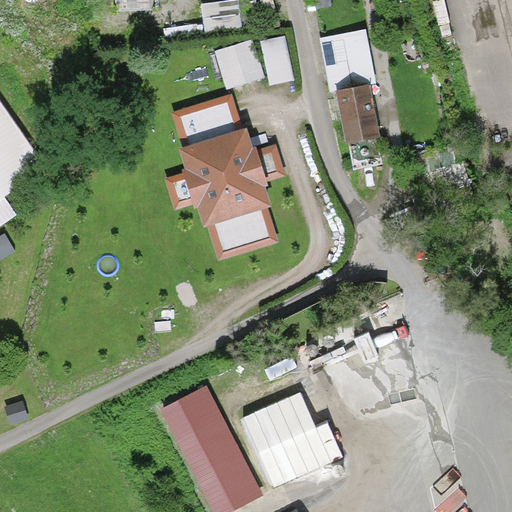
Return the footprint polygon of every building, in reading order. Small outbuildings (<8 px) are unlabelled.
[(330,93),(337,92),(372,85),(378,84),(367,29),(320,38),(330,93)] [(347,144),(382,137),(372,85),(337,92),(347,144)] [(198,203),(205,227),(208,226),(219,262),(280,244),(269,208),(273,207),(266,183),(287,176),(277,144),(256,150),(250,128),(244,130),(233,94),(173,111),(184,148),(181,148),(188,170),(166,177),(176,210),(198,203)] [(0,100),(0,226),(17,216),(4,196),(45,169),(0,100)] [(311,388),(243,417),(274,488),(342,459),(311,388)] [(221,414),(177,437),(214,511),(235,511),(263,498),(221,414)]
